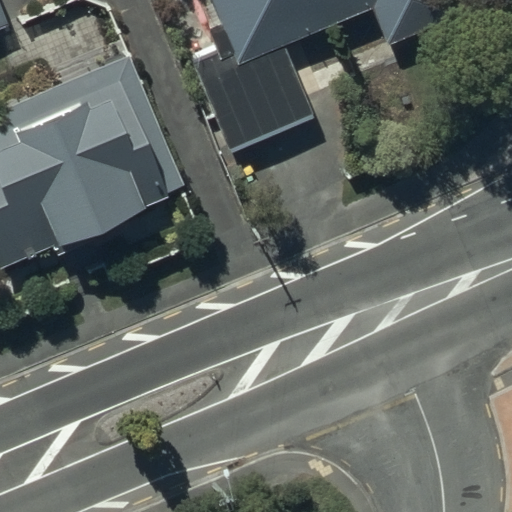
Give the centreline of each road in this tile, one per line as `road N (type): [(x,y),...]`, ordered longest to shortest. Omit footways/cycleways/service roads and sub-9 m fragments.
road 1 (secondary): [(381,323),(0,479)]
road 2 (residential): [(442,511),(381,323)]
road 3 (secondary): [(511,269),(381,323)]
